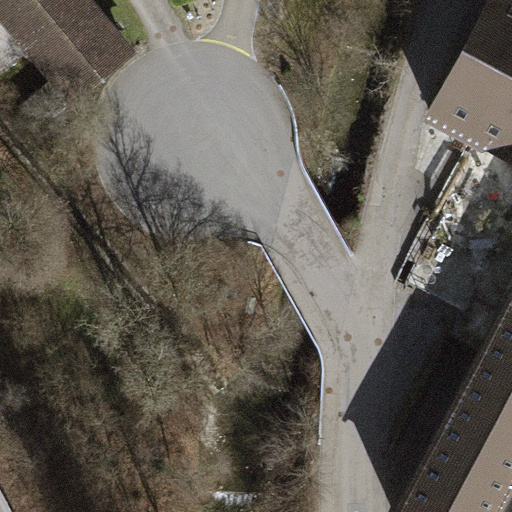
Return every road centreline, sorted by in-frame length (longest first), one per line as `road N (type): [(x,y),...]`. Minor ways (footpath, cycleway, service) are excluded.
road 1 (residential): [(348,353),(449,0)]
road 2 (residential): [(348,353),(259,197),(204,148)]
road 3 (residential): [(358,511),(348,353)]
